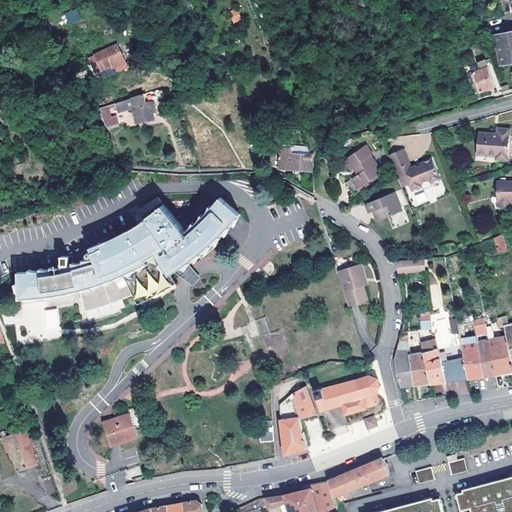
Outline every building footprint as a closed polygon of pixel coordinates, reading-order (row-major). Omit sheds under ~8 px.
[(68,24),(81,19),(76,8),(64,13),(68,24)] [(501,65),(511,63),(511,32),(495,35),(501,65)] [(95,55),(96,56),(102,72),(113,68),(111,62),(119,59),(118,56),(121,55),(118,46),(95,55)] [(102,72),(96,56),(90,58),(93,65),(88,67),(92,76),(102,72)] [(484,61),(478,63),(480,69),(467,74),(475,93),(495,85),(484,61)] [(465,69),(467,74),(480,69),(478,63),(465,69)] [(110,104),(111,107),(113,106),(115,112),(129,108),(135,127),(154,122),(151,113),(154,113),(151,101),(145,103),(142,95),(110,104)] [(109,120),(105,109),(104,106),(99,108),(100,118),(106,127),(116,125),(113,119),(109,120)] [(495,135),(480,133),(478,148),(487,149),(487,156),(496,158),(496,160),(508,162),(511,131),(499,130),(498,135),(498,138),(494,138),(495,135)] [(309,153),(307,148),(276,147),(275,169),(310,171),(309,153)] [(368,148),(348,164),(356,173),(359,170),(363,176),(357,180),(365,190),(386,173),(374,159),(376,157),(368,148)] [(487,149),(478,148),(477,155),(487,156),(487,149)] [(404,150),(388,156),(402,187),(411,184),(413,188),(416,187),(417,190),(424,187),(425,188),(426,189),(427,189),(429,189),(431,189),(432,188),(433,187),(434,186),(434,184),(434,183),(441,180),(433,160),(421,165),(421,166),(417,168),(417,166),(412,169),(404,150)] [(511,179),(498,180),(498,204),(511,204),(511,179)] [(381,200),(368,209),(373,217),(375,216),(380,212),(386,221),(403,209),(393,192),(381,200)] [(92,247),(95,254),(97,259),(91,260),(70,266),(58,269),(20,272),(21,298),(45,296),(50,295),(67,293),(81,289),(88,311),(97,308),(105,306),(119,301),(137,293),(140,302),(151,297),(162,292),(169,287),(176,283),(170,275),(166,268),(172,264),(175,268),(179,265),(182,262),(180,259),(186,254),(191,261),(199,255),(207,247),(216,240),(225,231),(239,214),(220,197),(210,209),(200,218),(185,231),(163,205),(154,213),(147,218),(148,219),(107,242),(92,247)] [(380,212),(375,216),(381,224),(386,221),(380,212)] [(502,234),(494,237),(498,251),(507,248),(506,244),(502,234)] [(207,247),(199,255),(201,258),(211,250),(219,243),(216,240),(207,247)] [(166,268),(170,275),(175,272),(193,285),(200,276),(187,263),(191,261),(186,254),(180,259),(182,262),(179,265),(175,268),(172,264),(166,268)] [(398,272),(425,269),(424,259),(396,261),(398,272)] [(360,267),(338,274),(348,308),(365,302),(361,287),(359,282),(364,280),(360,267)] [(50,295),(45,296),(48,310),(58,308),(66,307),(79,304),(85,324),(96,321),(106,318),(115,316),(120,314),(123,312),(119,301),(105,306),(97,308),(88,311),(81,289),(67,293),(50,295)] [(420,313),(422,333),(431,332),(429,311),(420,313)] [(264,316),(245,324),(250,339),(269,331),(264,316)] [(505,326),(507,335),(511,355),(511,324),(508,326),(505,316),(496,318),(498,328),(505,326)] [(458,327),(456,319),(451,320),(453,334),(459,334),(458,327)] [(474,326),(479,352),(484,376),(490,375),(495,375),(488,340),(485,324),(484,325),(474,326)] [(471,378),(484,376),(479,352),(468,353),(466,343),(465,344),(462,326),(458,327),(459,334),(461,342),(467,379),(471,378)] [(419,334),(421,344),(436,341),(435,337),(434,334),(431,332),(422,333),(419,334)] [(511,371),(511,355),(507,335),(488,340),(495,375),(511,371)] [(404,345),(408,345),(408,341),(399,342),(396,353),(405,352),(404,345)] [(467,379),(461,342),(450,344),(453,360),(446,361),(444,351),(438,352),(436,341),(421,344),(423,353),(430,383),(467,379)] [(414,385),(410,355),(408,345),(404,345),(405,352),(396,353),(394,361),(400,387),(414,385)] [(414,385),(430,383),(423,353),(410,355),(414,385)] [(6,375),(3,376),(7,386),(15,383),(11,376),(7,377),(6,375)] [(368,375),(368,376),(336,386),(335,385),(314,390),(319,410),(341,404),(345,415),(366,409),(365,406),(368,407),(376,404),(379,401),(376,392),(379,388),(380,388),(380,387),(377,381),(378,379),(377,377),(376,378),(369,377),(370,376),(368,375)] [(317,414),(306,386),(299,389),(294,392),(292,394),(302,420),(317,414)] [(298,421),(302,420),(292,394),(280,404),(280,415),(290,412),(294,411),(296,416),(292,417),(280,420),(282,429),(283,437),(286,454),(307,447),(298,421)] [(129,414),(115,419),(116,421),(104,425),(111,446),(137,437),(129,414)] [(375,415),(364,419),(368,430),(379,426),(375,415)] [(275,442),(273,420),(265,421),(264,422),(260,422),(262,442),(275,442)] [(33,429),(26,431),(37,464),(45,461),(33,429)] [(18,470),(37,464),(26,431),(3,439),(7,451),(11,450),(18,470)] [(464,458),(449,462),(452,474),(467,470),(464,458)] [(329,481),(333,495),(391,473),(385,459),(358,470),(329,481)] [(45,461),(37,464),(43,480),(50,478),(45,461)] [(432,467),(416,471),(419,483),(435,479),(432,467)] [(511,511),(511,477),(472,488),(473,493),(468,494),(467,490),(457,493),(462,511),(511,511)] [(50,478),(43,480),(48,496),(55,493),(50,478)] [(263,499),(267,509),(286,507),(287,511),(337,511),(333,495),(329,481),(306,486),(306,491),(302,492),(290,495),(277,498),(266,499),(263,499)] [(372,511),(373,511),(372,511),(444,511),(440,496),(430,498),(431,502),(426,503),(425,498),(377,510),(377,511),(372,511)] [(183,503),(184,511),(203,511),(202,505),(199,502),(196,500),(183,503)] [(167,506),(168,511),(184,511),(183,503),(170,506),(167,506)]
